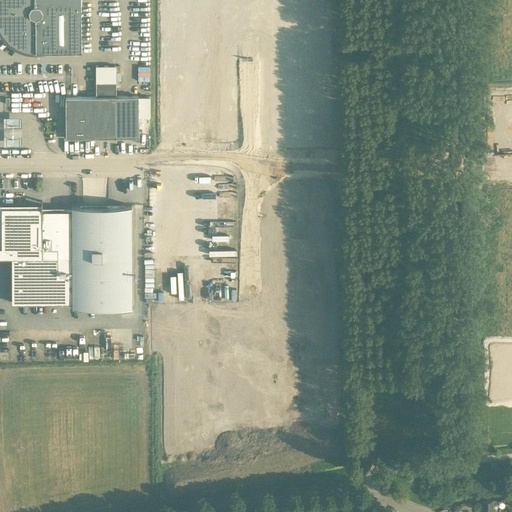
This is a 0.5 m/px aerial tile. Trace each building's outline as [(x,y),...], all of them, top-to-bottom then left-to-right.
[(22,50),(26,51),(36,52),(81,52),(80,0),(0,0),(0,30),(1,32),(5,38),(10,43),(16,47),(22,50)] [(511,0),(495,0),(496,85),(511,84),(511,0)] [(96,96),(65,96),(66,114),(66,117),(66,137),(86,137),(89,137),(139,136),(138,96),(116,96),(116,65),(96,66),(96,81),(96,96)] [(22,118),(4,118),(4,143),(22,143),(22,118)] [(511,178),(496,179),(496,338),(511,337),(511,178)] [(330,195),(271,196),(271,335),(331,335),(330,195)] [(2,206),(2,226),(2,246),(0,245),(0,256),(12,256),(12,302),(72,302),(72,306),(132,306),(132,205),(72,205),(72,209),(42,209),(42,201),(41,201),(41,206),(2,206)] [(32,442),(10,443),(12,501),(42,501),(42,498),(101,496),(100,442),(32,445),(32,442)] [(483,501),(483,511),(482,511),(491,511),(492,501),(483,501)]
